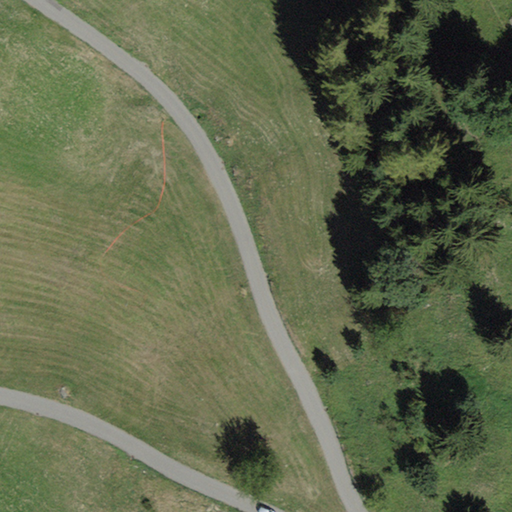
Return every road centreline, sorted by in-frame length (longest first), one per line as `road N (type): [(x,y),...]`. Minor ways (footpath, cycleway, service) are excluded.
road 1 (unclassified): [(358,511),(271,320),(208,152),(147,78),(37,0)]
road 2 (unclassified): [(0,394),(91,423),(267,511)]
